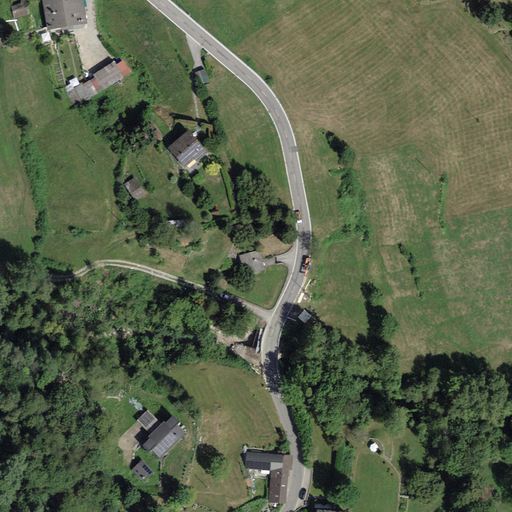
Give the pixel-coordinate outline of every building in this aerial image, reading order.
[(83,0),(41,0),(47,31),(87,24),(83,0)] [(30,14),(26,2),(11,7),(15,19),(30,14)] [(123,60),(116,65),(124,77),(131,71),(123,60)] [(116,65),(114,62),(92,75),(94,78),(83,84),(91,97),(124,77),(116,65)] [(83,103),(91,97),(83,84),(74,88),(83,103)] [(188,130),(167,148),(185,168),(194,160),(197,162),(208,152),(188,130)] [(145,194),(135,178),(124,184),(134,200),(145,194)] [(244,276),(265,270),(259,250),(238,256),(244,276)] [(161,424),(148,410),(137,421),(150,434),(161,424)] [(151,450),(160,459),(186,434),(178,425),(180,423),(173,415),(166,422),(164,421),(161,424),(150,434),(147,437),(149,439),(142,445),(149,452),(151,450)] [(271,471),(269,503),(286,504),(289,470),(292,471),(293,455),(246,452),(245,469),(271,471)] [(132,471),(143,482),(153,472),(142,460),(132,471)]
